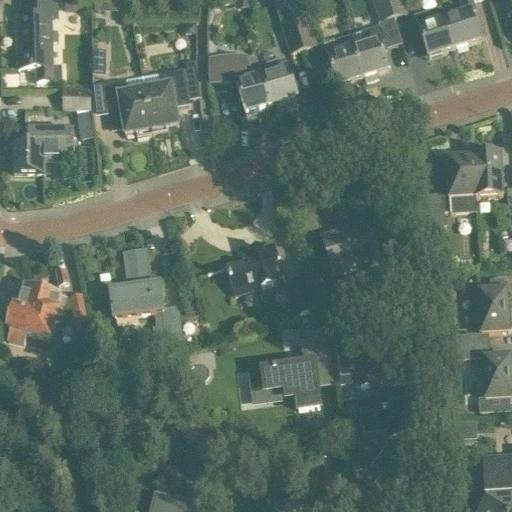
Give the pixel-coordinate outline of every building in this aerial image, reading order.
[(86,0),(64,0),(65,13),(87,12),(86,0)] [(386,0),(376,0),(372,1),(380,26),(393,22),(386,0)] [(401,0),(386,0),(393,22),(407,17),(401,0)] [(463,17),(444,23),(454,54),(479,46),(470,15),(476,13),(472,1),(460,5),(463,17)] [(511,1),(503,4),(508,18),(511,17),(511,1)] [(22,21),(16,21),(17,73),(35,72),(35,85),(60,84),(59,71),(51,71),(51,44),(56,44),(56,35),(50,35),(50,21),(56,21),(56,7),(21,8),(22,21)] [(440,12),(415,20),(428,62),(454,54),(444,23),(440,12)] [(308,21),(294,26),(303,54),(317,50),(308,21)] [(294,26),(281,30),(290,59),(303,54),(294,26)] [(194,28),(182,28),(182,33),(187,38),(194,38),(194,28)] [(378,30),(349,40),(362,82),(364,82),(366,86),(370,86),(374,85),(378,82),(377,78),(388,74),(382,56),(386,54),(378,30)] [(349,40),(323,48),(336,91),(362,82),(349,40)] [(106,56),(93,56),(93,80),(106,79),(106,56)] [(211,63),(211,70),(211,81),(212,90),(214,90),(214,94),(230,93),(230,89),(238,89),(247,119),(271,111),(262,80),(256,62),(250,62),(250,61),(242,60),(230,60),(222,61),(211,63)] [(287,72),(262,80),(271,111),(297,103),(287,72)] [(196,73),(188,74),(193,104),(200,103),(197,77),(197,73),(196,73)] [(161,91),(145,94),(153,140),(168,137),(167,132),(179,130),(175,107),(189,104),(184,75),(159,79),(161,91)] [(14,78),(15,88),(34,88),(34,77),(14,78)] [(126,85),(104,89),(109,118),(121,116),(125,140),(136,138),(137,143),(153,140),(145,94),(128,97),(126,85)] [(62,95),(62,115),(90,116),(91,95),(62,95)] [(26,147),(13,147),(14,178),(44,178),(44,164),(74,164),(74,132),(25,132),(26,147)] [(500,158),(474,160),(476,202),(502,201),(500,158)] [(473,161),(447,163),(450,219),(476,217),(475,201),(476,201),(476,202),(474,160),(473,160),(473,161)] [(355,230),(322,241),(334,279),(379,264),(366,222),(354,226),(355,230)] [(424,248),(413,250),(415,264),(424,263),(426,263),(424,248)] [(252,265),(226,273),(234,301),(272,289),(271,284),(283,280),(273,249),(250,256),(252,265)] [(131,294),(111,296),(115,323),(164,317),(169,361),(184,359),(177,311),(163,313),(160,290),(150,291),(145,256),(126,259),(131,294)] [(396,267),(381,272),(389,298),(404,293),(396,267)] [(66,274),(54,276),(58,291),(69,289),(66,274)] [(482,338),(456,340),(457,352),(490,350),(489,338),(509,336),(507,294),(505,294),(504,283),(490,284),(491,295),(479,296),(482,338)] [(303,285),(287,290),(296,321),(312,316),(303,285)] [(11,334),(8,346),(24,350),(27,338),(50,344),(55,325),(60,327),(67,302),(25,291),(19,315),(14,314),(9,333),(11,334)] [(81,299),(70,301),(77,336),(89,334),(81,299)] [(325,334),(301,338),(304,361),(328,358),(325,334)] [(341,388),(367,384),(360,336),(334,340),(341,388)] [(457,355),(446,355),(447,365),(483,363),(486,405),(511,402),(511,376),(511,361),(491,362),(490,350),(457,352),(457,355)] [(257,382),(252,388),(253,395),(259,400),(286,396),(287,403),(297,402),(299,415),(319,412),(313,368),(263,375),(264,381),(257,382)] [(383,405),(360,409),(364,436),(387,433),(389,443),(420,438),(414,397),(383,401),(383,405)] [(480,500),(474,511),(510,511),(510,496),(511,496),(511,448),(509,449),(510,457),(479,459),(479,499),(483,499),(483,501),(480,500)] [(153,493),(147,511),(189,511),(192,503),(153,493)]
